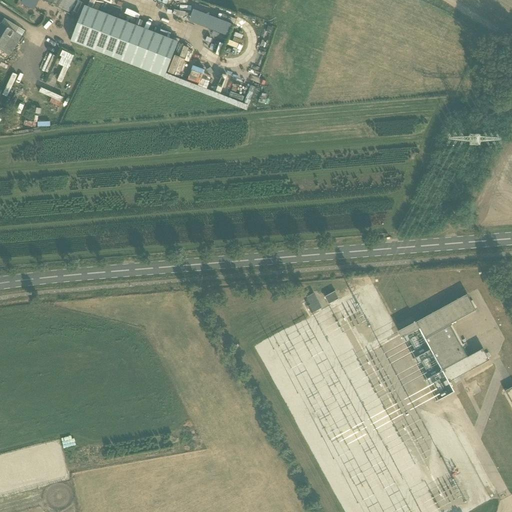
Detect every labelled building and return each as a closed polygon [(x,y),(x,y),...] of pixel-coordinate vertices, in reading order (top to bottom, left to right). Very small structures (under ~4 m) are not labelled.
[(23,0),(22,3),(33,9),(36,0),(23,0)] [(43,0),(43,1),(69,14),(76,0),(43,0)] [(85,6),(71,42),(164,78),(178,43),(85,6)] [(9,41),(16,46),(22,37),(1,24),(0,25),(0,33),(10,40),(9,41)] [(194,38),(217,45),(222,31),(198,24),(194,38)] [(7,61),(16,46),(9,41),(10,40),(0,33),(0,56),(7,61)] [(62,57),(72,62),(74,56),(62,51),(60,56),(62,57)] [(212,84),(218,67),(199,60),(201,54),(189,51),(184,67),(173,63),(170,71),(175,72),(176,71),(212,84)] [(329,305),(339,299),(335,291),(325,297),(329,305)] [(311,305),(318,301),(314,294),(307,298),(311,305)] [(420,329),(442,371),(448,383),(489,361),(483,350),(468,358),(467,357),(450,325),(476,311),(467,295),(398,332),(402,339),(420,329)] [(322,309),(318,301),(311,305),(308,307),(312,314),(322,309)]
